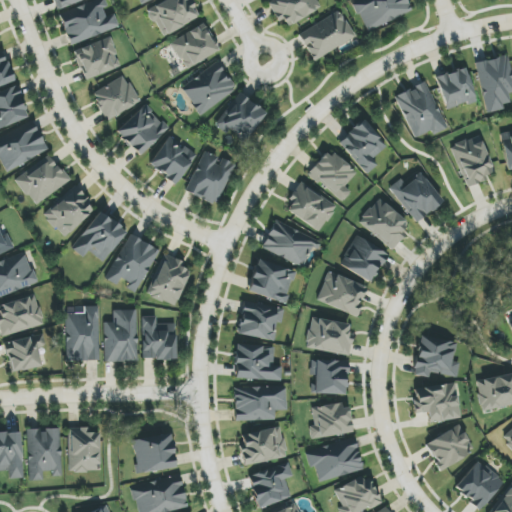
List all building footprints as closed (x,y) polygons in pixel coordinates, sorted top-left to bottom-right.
[(53,0),(57,10),(83,0),(53,0)] [(71,45),(119,27),(114,14),(109,16),(102,0),(97,0),(59,14),(71,45)] [(165,0),(147,10),(162,37),(199,17),(189,0),(165,0)] [(271,0),(268,2),(278,22),(284,19),(288,26),(321,9),(316,0),(271,0)] [(411,13),(405,0),(354,0),(353,1),(365,31),(411,13)] [(298,33),(312,61),(355,39),(341,11),(298,33)] [(219,50),(204,23),(170,43),(185,70),(219,50)] [(85,81),(121,66),(110,37),(73,51),(85,81)] [(0,86),(14,81),(2,50),(0,50),(0,86)] [(511,92),(511,72),(509,56),(476,62),(484,111),(510,107),(508,94),(511,92)] [(237,91),(218,63),(180,88),(199,116),(237,91)] [(435,78),(447,111),(476,101),(465,68),(435,78)] [(107,121),(140,102),(124,75),(91,94),(107,121)] [(394,97),(415,139),(431,131),(433,135),(448,128),(425,82),(394,97)] [(0,128),(27,119),(17,87),(0,92),(0,128)] [(265,111),(237,93),(216,126),(244,144),(265,111)] [(168,129),(145,104),(116,132),(139,156),(168,129)] [(338,143),(367,174),(378,165),(373,159),(387,147),(363,120),(338,143)] [(47,152),(33,122),(0,137),(0,160),(5,171),(47,152)] [(511,133),(500,136),(507,171),(511,169),(511,133)] [(452,146),(467,186),(495,175),(479,135),(452,146)] [(196,157),(168,137),(148,165),(176,185),(196,157)] [(309,172),(340,204),(351,193),(344,186),(356,175),(332,150),(309,172)] [(186,193),(217,206),(235,164),(220,158),(203,151),(186,193)] [(69,182),(50,155),(15,179),(34,206),(69,182)] [(414,223),(442,204),(422,173),(403,185),(400,181),(390,187),(414,223)] [(337,206),(301,183),(284,210),(320,233),(337,206)] [(63,238),(95,209),(74,186),(42,216),(63,238)] [(411,227),(380,199),(359,221),(390,250),(411,227)] [(71,249),(83,258),(88,252),(103,263),(126,232),(99,212),(71,249)] [(318,250),(321,241),(274,221),(262,249),(303,267),(311,247),(318,250)] [(159,250),(129,234),(105,280),(116,286),(120,279),(128,283),(126,288),(136,294),(159,250)] [(387,255),(358,237),(340,265),(370,284),(387,255)] [(0,297),(36,284),(25,252),(0,261),(0,297)] [(184,263),(164,254),(146,295),(174,307),(190,272),(182,268),(184,263)] [(296,271),(257,260),(248,292),(286,303),(296,271)] [(366,287),(328,272),(317,301),(357,317),(361,306),(359,305),(366,287)] [(0,334),(1,337),(44,325),(35,295),(0,304),(0,308),(2,314),(0,314),(0,334)] [(281,324),(284,309),(244,302),(238,335),(273,342),(276,323),(281,324)] [(66,361),(99,361),(98,306),(84,307),(84,314),(65,314),(66,361)] [(136,310),(112,311),(112,323),(103,323),(104,363),(137,362),(136,310)] [(175,324),(156,324),(156,317),(141,317),(142,360),(176,360),(175,324)] [(349,326),(311,317),(304,347),(348,357),(353,334),(347,333),(349,326)] [(41,367),(37,348),(45,347),(43,334),(2,343),(5,354),(8,354),(12,373),(41,367)] [(459,363),(452,362),(455,343),(419,337),(414,372),(456,379),(459,363)] [(281,381),(281,366),(273,366),(274,347),(235,346),(235,380),(281,381)] [(346,395),(347,362),(315,360),(314,394),(346,395)] [(511,373),(475,381),(482,412),(511,405),(511,373)] [(460,418),(455,383),(412,390),(416,414),(427,412),(428,424),(460,418)] [(274,411),(286,411),(285,386),(234,388),(235,421),(275,420),(274,411)] [(311,409),(314,427),(309,428),(311,440),(352,433),(347,403),(311,409)] [(439,470),(474,453),(460,426),(426,443),(439,470)] [(238,436),(245,467),(287,457),(280,427),(238,436)] [(99,471),(98,433),(89,433),(89,428),(67,428),(69,472),(99,471)] [(511,428),(501,439),(511,451),(511,428)] [(27,429),(28,481),(43,480),(43,471),(52,471),(52,477),(62,477),(60,429),(27,429)] [(0,432),(0,472),(8,472),(8,480),(23,479),(20,432),(0,432)] [(131,440),(136,474),(175,468),(171,434),(131,440)] [(305,452),(309,468),(314,467),(319,483),(363,470),(354,438),(305,452)] [(479,510),(503,483),(479,461),(455,488),(479,510)] [(291,498),(285,479),(292,477),(288,463),(247,476),(258,508),(291,498)] [(136,511),(157,511),(187,505),(179,475),(130,486),(136,511)] [(351,511),(379,501),(369,475),(334,490),(343,511),(351,511)] [(511,511),(511,484),(501,485),(501,511),(511,511)]
